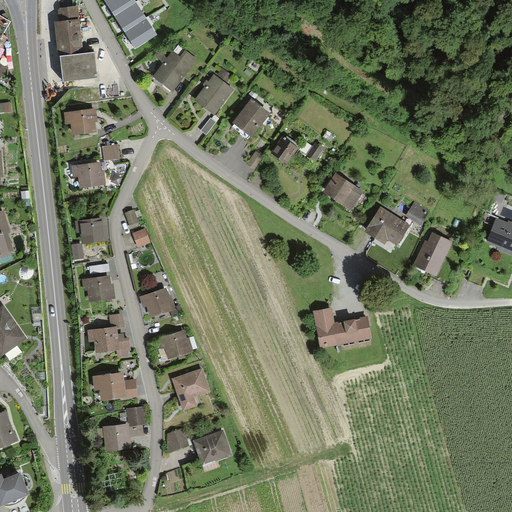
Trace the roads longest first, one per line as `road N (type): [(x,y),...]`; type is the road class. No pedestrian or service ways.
road 1 (residential): [(160,123),(115,225),(154,402),(157,451),(151,497),(125,511)]
road 2 (residential): [(160,123),(211,164),(429,301),(511,301)]
road 3 (secondary): [(29,68),(69,461)]
road 4 (track): [(408,100),(343,61),(292,0)]
road 5 (residential): [(88,0),(137,96),(160,123)]
